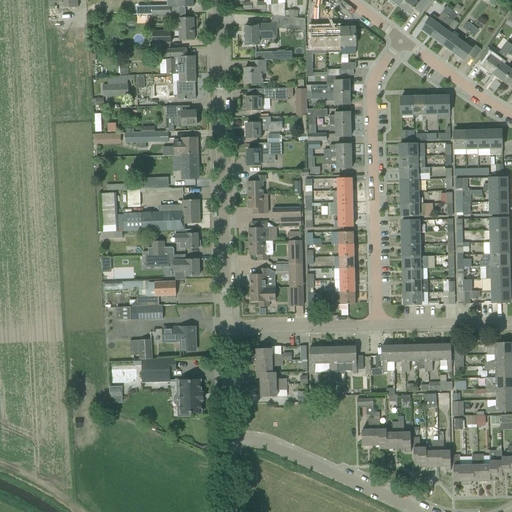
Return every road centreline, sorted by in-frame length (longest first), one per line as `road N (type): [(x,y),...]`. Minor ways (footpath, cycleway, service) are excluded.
road 1 (residential): [(226,327),(217,0)]
road 2 (residential): [(377,325),(371,95),(402,41)]
road 3 (residential): [(230,434),(418,511)]
road 4 (residential): [(226,327),(377,325)]
road 5 (residential): [(377,325),(511,321)]
road 6 (residential): [(511,116),(402,41)]
